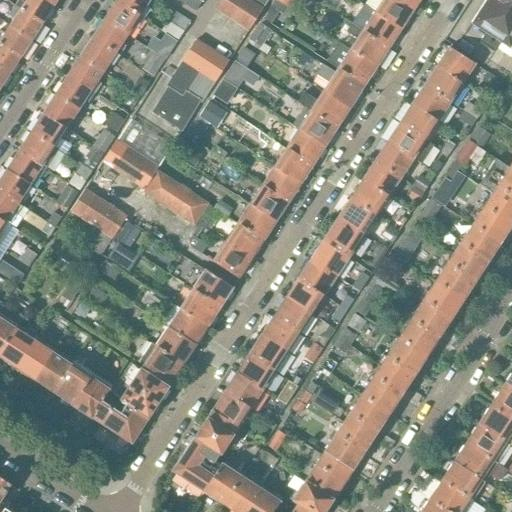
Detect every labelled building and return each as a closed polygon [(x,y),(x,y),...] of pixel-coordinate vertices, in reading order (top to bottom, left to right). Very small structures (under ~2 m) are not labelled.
[(23,0),(19,0),(15,7),(42,24),(52,8),(39,0),(27,0),(26,2),(23,0)] [(39,0),(52,8),(57,0),(39,0)] [(117,0),(116,1),(143,19),(150,10),(146,7),(150,0),(117,0)] [(177,0),(178,0),(196,12),(202,0),(177,0)] [(244,0),(221,0),(215,10),(231,21),(244,0)] [(262,9),(247,0),(244,0),(231,21),(248,31),(262,9)] [(247,0),(262,9),(267,0),(247,0)] [(275,0),(275,1),(291,11),(298,0),(275,0)] [(400,30),(412,12),(394,0),(367,0),(364,7),(374,13),(400,30)] [(394,0),(412,12),(419,0),(394,0)] [(511,46),(510,45),(511,41),(511,0),(488,0),(473,24),(486,32),(500,41),(497,48),(510,56),(511,53),(511,46)] [(116,1),(104,20),(127,36),(133,27),(137,29),(143,19),(116,1)] [(15,7),(9,15),(15,19),(10,27),(31,41),(42,24),(15,7)] [(270,8),(263,19),(271,24),(278,13),(270,8)] [(190,22),(174,12),(160,32),(176,43),(190,22)] [(388,49),(400,30),(374,13),(367,24),(356,16),(351,25),(388,49)] [(104,20),(91,39),(119,57),(125,47),(121,44),(127,36),(104,20)] [(260,24),(248,43),(259,50),(271,31),(260,24)] [(375,68),(388,49),(351,25),(345,33),(356,40),(349,51),(375,68)] [(0,43),(20,57),(31,41),(10,27),(5,34),(0,30),(0,43)] [(494,53),(497,48),(500,41),(486,32),(479,43),(494,53)] [(91,39),(79,58),(103,73),(109,65),(112,67),(119,57),(91,39)] [(176,107),(212,52),(195,40),(181,62),(165,87),(166,88),(161,97),(176,107)] [(172,50),(160,42),(153,53),(165,60),(172,50)] [(0,68),(9,75),(20,57),(0,43),(0,68)] [(338,43),(325,62),(337,70),(363,87),(375,68),(349,51),(338,43)] [(244,48),(235,62),(246,69),(255,56),(244,48)] [(436,67),(462,84),(474,66),(448,49),(436,67)] [(212,52),(176,107),(191,117),(200,102),(201,103),(218,78),(228,62),(212,52)] [(164,60),(165,61),(165,60),(153,53),(142,70),(153,77),(164,60)] [(79,58),(67,77),(94,94),(100,85),(97,82),(103,73),(79,58)] [(348,110),(360,91),(363,87),(337,70),(334,74),(321,65),(315,75),(327,84),(322,93),(348,110)] [(231,66),(223,79),(232,85),(241,72),(231,66)] [(450,104),(462,84),(436,67),(424,86),(450,104)] [(0,88),(9,75),(0,68),(0,88)] [(486,72),(481,80),(493,87),(498,80),(486,72)] [(67,77),(54,96),(78,111),(84,103),(87,105),(94,94),(67,77)] [(140,77),(131,91),(141,97),(150,84),(149,83),(140,77)] [(222,79),(212,95),(223,102),(228,93),(231,95),(236,88),(222,79)] [(424,86),(412,105),(438,122),(450,104),(424,86)] [(336,129),(348,110),(322,93),(316,101),(303,93),(297,104),(309,111),(336,129)] [(54,96),(42,114),(70,132),(76,123),(72,120),(78,111),(54,96)] [(151,113),(182,133),(191,117),(176,107),(161,97),(151,113)] [(198,117),(197,117),(197,118),(209,126),(210,125),(217,129),(227,114),(208,102),(198,117)] [(469,103),(463,112),(476,121),(482,112),(469,103)] [(412,105),(399,124),(425,141),(438,122),(412,105)] [(324,148),(336,129),(309,111),(297,130),(324,148)] [(463,112),(458,119),(470,128),(476,121),(463,112)] [(113,113),(104,126),(115,132),(123,119),(113,113)] [(42,114),(30,133),(54,148),(60,139),(63,142),(70,132),(42,114)] [(185,136),(197,144),(209,126),(197,118),(185,136)] [(137,155),(147,162),(158,170),(167,156),(172,148),(131,120),(116,142),(126,148),(137,155)] [(399,124),(387,143),(413,160),(420,165),(433,146),(425,141),(399,124)] [(311,167),(323,149),(324,148),(297,130),(285,149),(311,167)] [(115,138),(103,131),(92,147),(104,154),(115,138)] [(30,133),(18,151),(45,169),(51,160),(48,158),(54,148),(30,133)] [(448,141),(441,151),(448,156),(455,146),(448,141)] [(111,170),(126,148),(116,142),(101,163),(111,170)] [(387,143),(374,162),(400,179),(413,160),(387,143)] [(85,158),(97,165),(104,154),(92,147),(85,158)] [(126,148),(111,170),(122,177),(137,155),(126,148)] [(299,186),(311,167),(285,149),(272,168),(299,186)] [(18,151),(6,170),(15,176),(30,185),(35,177),(38,179),(45,169),(18,151)] [(133,184),(147,162),(137,155),(122,177),(133,184)] [(436,160),(430,169),(437,174),(443,165),(436,160)] [(456,160),(439,186),(455,197),(465,181),(469,184),(477,173),(465,166),(458,176),(456,175),(463,165),(456,160)] [(147,162),(133,184),(144,191),(157,172),(158,170),(147,162)] [(363,180),(362,181),(369,185),(388,198),(400,179),(374,162),(363,180)] [(81,165),(68,184),(79,192),(92,172),(81,165)] [(287,204),(299,186),(272,168),(260,187),(287,204)] [(500,244),(511,225),(511,171),(509,169),(472,226),(500,244)] [(6,170),(0,178),(0,192),(21,207),(27,198),(23,195),(30,185),(15,176),(6,170)] [(157,172),(144,191),(143,193),(155,202),(169,180),(157,172)] [(420,175),(412,187),(414,188),(424,194),(431,183),(420,175)] [(168,210),(182,188),(169,180),(155,202),(168,210)] [(362,181),(350,200),(376,217),(387,200),(388,198),(369,185),(362,181)] [(66,186),(56,203),(67,210),(77,193),(66,186)] [(275,223),(287,204),(260,187),(248,205),(275,223)] [(182,188),(168,210),(180,218),(194,197),(182,188)] [(414,188),(408,198),(417,204),(424,194),(414,188)] [(79,219),(83,213),(94,196),(86,191),(72,214),(79,219)] [(0,192),(0,220),(5,223),(8,226),(15,215),(21,207),(0,192)] [(102,233),(113,240),(127,218),(94,196),(83,213),(79,219),(102,233)] [(194,197),(180,218),(193,227),(207,205),(194,197)] [(407,260),(441,207),(429,199),(396,252),(407,260)] [(350,200),(338,218),(364,235),(376,217),(350,200)] [(218,201),(213,208),(213,209),(221,214),(227,218),(233,210),(218,201)] [(207,204),(207,205),(193,227),(197,230),(198,227),(200,228),(201,226),(209,232),(221,214),(213,209),(213,208),(207,204)] [(262,242),(275,223),(248,205),(236,224),(262,242)] [(396,213),(388,225),(399,232),(406,220),(396,213)] [(338,218),(326,237),(351,254),(364,235),(338,218)] [(125,222),(113,240),(129,250),(140,232),(125,222)] [(250,261),(262,242),(236,224),(224,243),(250,261)] [(388,225),(383,232),(394,239),(399,232),(388,225)] [(463,301),(500,244),(472,226),(435,283),(463,301)] [(113,240),(102,233),(91,250),(102,257),(108,247),(113,240)] [(192,236),(189,241),(190,247),(201,254),(207,246),(192,236)] [(113,240),(108,247),(125,259),(130,251),(113,240)] [(323,241),(310,261),(336,278),(349,258),(323,241)] [(238,279),(250,261),(224,243),(212,262),(238,279)] [(68,277),(80,259),(66,250),(54,268),(68,277)] [(105,261),(99,270),(114,280),(120,271),(105,261)] [(310,261),(298,280),(324,297),(336,278),(310,261)] [(360,266),(353,277),(364,285),(372,273),(360,266)] [(219,309),(232,290),(204,271),(192,291),(219,309)] [(380,275),(356,312),(365,318),(383,289),(393,296),(399,287),(380,275)] [(298,280),(286,298),(312,315),(324,297),(298,280)] [(426,358),(463,301),(435,283),(398,339),(426,358)] [(75,285),(71,291),(77,295),(80,289),(75,285)] [(95,288),(87,300),(99,308),(107,296),(95,288)] [(207,327),(219,309),(192,291),(180,309),(207,327)] [(346,296),(339,307),(346,312),(352,301),(346,296)] [(286,298),(273,317),(299,335),(312,315),(286,298)] [(339,307),(332,318),(339,323),(346,312),(339,307)] [(195,346),(207,327),(180,309),(168,328),(195,346)] [(273,317),(261,336),(287,353),(299,335),(273,317)] [(0,318),(0,349),(14,328),(0,318)] [(321,322),(309,341),(313,343),(312,344),(322,350),(334,330),(321,322)] [(0,349),(0,359),(15,369),(33,341),(14,328),(0,349)] [(183,365),(195,346),(168,328),(155,347),(183,365)] [(344,329),(330,350),(342,358),(356,336),(344,329)] [(81,332),(76,339),(83,344),(88,337),(81,332)] [(261,336),(249,355),(275,372),(287,353),(261,336)] [(389,414),(425,359),(426,358),(398,339),(361,396),(389,414)] [(15,369),(33,381),(52,353),(33,341),(15,369)] [(150,344),(137,364),(142,367),(140,371),(168,389),(170,385),(183,365),(155,347),(150,344)] [(312,344),(303,358),(313,364),(322,350),(312,344)] [(70,366),(52,353),(33,381),(52,393),(70,366)] [(249,355),(237,373),(262,391),(275,372),(249,355)] [(89,379),(70,366),(52,393),(71,406),(89,379)] [(147,420),(168,389),(140,371),(120,402),(132,410),(147,420)] [(294,371),(288,381),(297,388),(304,378),(294,371)] [(237,373),(224,393),(250,410),(262,391),(237,373)] [(108,392),(89,379),(71,406),(71,407),(90,420),(91,418),(100,424),(110,409),(101,403),(108,392)] [(288,381),(276,399),(285,406),(297,388),(288,381)] [(511,389),(506,385),(500,394),(497,394),(493,400),(494,403),(493,404),(511,416),(511,389)] [(304,390),(291,410),(299,415),(312,395),(304,390)] [(224,393),(212,412),(238,429),(250,410),(224,393)] [(352,472),(389,414),(361,396),(324,453),(352,472)] [(484,419),(479,427),(508,446),(511,440),(511,421),(491,408),(489,411),(487,411),(483,416),(484,419)] [(126,420),(110,409),(100,424),(131,445),(147,420),(132,410),(126,420)] [(220,456),(238,429),(212,412),(194,439),(220,456)] [(472,438),(467,445),(497,465),(508,446),(479,427),(477,429),(474,430),(471,435),(472,438)] [(278,431),(268,447),(276,452),(286,437),(278,431)] [(174,469),(175,475),(203,493),(221,467),(214,462),(218,456),(220,456),(194,439),(174,469)] [(460,456),(454,464),(484,484),(497,465),(467,445),(465,448),(462,448),(459,453),(460,456)] [(332,502),(349,475),(352,472),(324,453),(322,457),(304,483),(332,502)] [(447,475),(442,483),(472,502),(484,484),(454,464),(453,466),(450,466),(446,472),(447,475)] [(203,493),(223,506),(241,478),(222,465),(221,467),(203,493)] [(0,502),(2,500),(11,485),(0,478),(0,502)] [(223,506),(231,511),(245,511),(260,490),(241,478),(223,506)] [(325,511),(332,502),(304,483),(292,502),(297,507),(293,511),(325,511)] [(446,511),(465,511),(472,502),(442,483),(440,485),(438,486),(434,490),(435,493),(430,502),(446,511)] [(245,511),(273,511),(279,503),(260,490),(245,511)] [(14,511),(0,502),(0,511),(14,511)] [(423,511),(422,511),(446,511),(430,502),(428,504),(426,504),(422,509),(423,511)]
